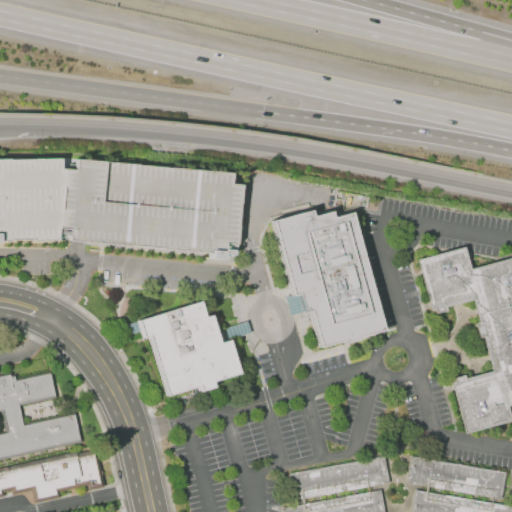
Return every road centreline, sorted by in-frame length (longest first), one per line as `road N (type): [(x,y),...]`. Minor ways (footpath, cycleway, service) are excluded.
road 1 (motorway): [(0,14),(511,126)]
road 2 (motorway): [(32,126),(230,141),(511,192)]
road 3 (motorway): [(0,74),(381,128)]
road 4 (motorway): [(498,57),(247,0)]
road 5 (secondary): [(151,511),(134,435),(109,377),(49,316)]
road 6 (motorway): [(381,128),(511,150)]
